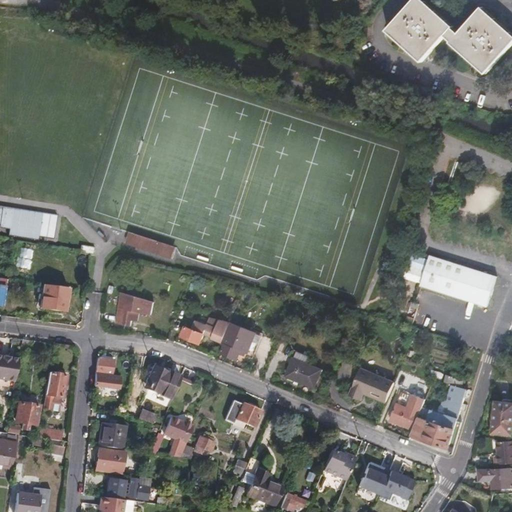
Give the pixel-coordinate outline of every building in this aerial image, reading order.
[(487,74),(511,45),(511,32),(483,7),(459,33),(453,27),(454,26),(424,0),(414,0),(387,30),(423,62),(446,36),(453,41),(452,43),(487,74)] [(145,249),(148,240),(126,233),(123,242),(145,249)] [(171,248),(148,240),(145,249),(168,257),(171,248)] [(412,256),(415,249),(408,245),(404,251),(412,256)] [(93,257),(95,250),(80,248),(80,255),(93,257)] [(498,276),(430,255),(429,259),(427,258),(419,283),(421,284),(421,286),(488,307),(498,276)] [(18,279),(20,272),(4,269),(3,276),(18,279)] [(63,311),(66,289),(41,285),(38,308),(63,311)] [(153,302),(130,299),(130,301),(117,299),(114,322),(126,324),(127,317),(136,319),(137,312),(152,314),(153,302)] [(410,324),(412,318),(404,316),(403,322),(410,324)] [(220,343),(229,323),(206,317),(203,324),(192,320),(189,328),(182,325),(178,336),(197,344),(201,335),(220,343)] [(257,334),(229,323),(220,343),(220,344),(222,345),(219,352),(234,358),(237,353),(242,355),(243,352),(249,354),(254,342),(257,334)] [(262,336),(257,334),(254,342),(259,344),(262,336)] [(28,339),(19,338),(16,358),(25,359),(28,339)] [(292,356),(309,364),(312,358),(294,350),(292,356)] [(92,386),(92,387),(108,388),(111,360),(108,360),(108,357),(102,356),(102,354),(98,356),(98,359),(96,358),(92,386)] [(16,358),(0,355),(0,377),(12,380),(16,358)] [(320,368),(309,364),(292,356),(284,375),(312,386),(320,368)] [(175,378),(176,375),(158,368),(158,369),(150,366),(150,368),(148,367),(144,376),(148,378),(147,380),(145,380),(143,385),(145,386),(144,387),(154,391),(156,387),(169,392),(175,378)] [(376,397),(385,401),(393,381),(359,367),(348,394),(359,399),(364,389),(377,395),(376,397)] [(441,381),(442,375),(439,374),(439,373),(429,370),(427,377),(431,378),(436,379),(441,381)] [(46,373),(40,408),(50,410),(52,396),(59,398),(63,376),(46,373)] [(449,383),(459,385),(461,378),(443,373),(442,375),(441,381),(449,383)] [(186,382),(175,378),(169,392),(180,397),(186,382)] [(436,379),(431,378),(428,387),(433,389),(436,379)] [(451,448),(460,419),(455,417),(465,387),(459,385),(449,383),(444,397),(440,396),(435,411),(420,406),(418,412),(411,429),(409,435),(451,448)] [(410,395),(405,407),(418,412),(422,400),(410,395)] [(33,424),(36,403),(17,400),(14,420),(33,424)] [(223,419),(231,422),(232,419),(239,404),(231,401),(223,419)] [(239,404),(232,419),(251,427),(258,410),(239,402),(239,404)] [(388,420),(411,429),(418,412),(405,407),(395,403),(388,420)] [(511,408),(498,407),(493,437),(511,439),(511,408)] [(138,409),(135,417),(149,423),(153,414),(138,409)] [(164,455),(176,457),(189,425),(168,417),(164,425),(163,425),(160,433),(171,439),(164,455)] [(100,422),(96,445),(121,448),(124,425),(100,422)] [(42,438),(57,440),(58,431),(44,429),(42,438)] [(154,432),(146,453),(150,453),(157,437),(156,437),(157,433),(154,432)] [(0,465),(8,467),(12,436),(4,435),(4,439),(0,438),(0,465)] [(207,451),(211,444),(196,438),(191,450),(198,453),(200,448),(207,451)] [(361,460),(368,444),(360,440),(353,456),(361,460)] [(187,458),(191,450),(181,445),(176,457),(187,458)] [(495,469),(511,467),(511,445),(496,447),(497,459),(495,460),(495,469)] [(59,455),(60,447),(49,446),(48,454),(59,455)] [(93,470),(118,473),(120,451),(95,449),(93,470)] [(351,460),(353,456),(338,449),(336,454),(351,460)] [(343,480),(351,460),(336,454),(328,450),(320,470),(343,480)] [(229,472),(239,476),(244,464),(234,460),(229,472)] [(239,476),(237,481),(248,485),(243,496),(271,507),(279,488),(262,481),(265,475),(254,470),(257,464),(246,460),(244,464),(239,476)] [(368,463),(358,488),(405,507),(416,480),(390,469),(389,471),(368,463)] [(202,483),(203,473),(194,472),(193,482),(202,483)] [(491,484),(492,493),(511,491),(511,472),(477,475),(478,485),(491,484)] [(120,500),(123,500),(123,498),(142,500),(144,487),(132,486),(132,480),(126,479),(125,484),(121,483),(121,482),(104,479),(101,497),(120,500)] [(234,508),(242,489),(235,486),(227,505),(234,508)] [(11,511),(35,511),(38,495),(14,492),(11,511)] [(283,493),(278,507),(289,511),(291,505),(298,508),(301,501),(283,493)] [(382,511),(387,502),(369,494),(364,507),(372,510),(370,511),(382,511)] [(97,505),(96,511),(118,511),(120,500),(101,497),(97,497),(96,505),(97,505)] [(123,500),(120,500),(118,511),(127,511),(129,501),(123,500)]
